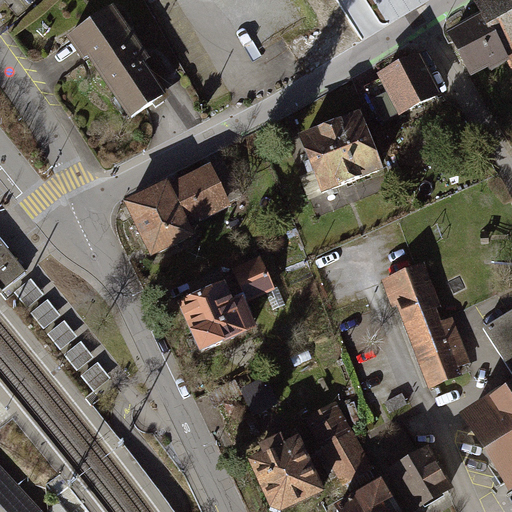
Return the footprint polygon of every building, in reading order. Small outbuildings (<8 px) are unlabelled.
[(484,20),(451,38),(471,74),(504,56),(504,55),(511,50),(511,0),(501,0),(480,12),(484,20)] [(111,11),(76,35),(133,118),(163,97),(142,67),(147,63),(111,11)] [(419,60),(383,78),(383,80),(366,89),(384,123),(437,96),(419,60)] [(359,119),(302,141),(323,193),(379,171),(359,119)] [(167,187),(128,206),(153,256),(191,237),(184,222),(204,213),(204,214),(241,197),(226,165),(169,192),(167,187)] [(0,240),(0,289),(2,292),(26,273),(0,240)] [(201,298),(181,306),(194,335),(193,335),(202,353),(222,344),(222,342),(244,333),(243,332),(253,328),(242,302),(273,288),(261,261),(235,272),(224,288),(207,294),(205,289),(198,292),(201,298)] [(420,269),(386,282),(396,306),(399,305),(429,386),(460,374),(457,367),(468,363),(451,320),(441,324),(420,269)] [(31,279),(14,293),(27,309),(44,295),(31,279)] [(48,300),(31,314),(44,330),(61,316),(48,300)] [(507,482),(511,478),(511,312),(484,330),(511,374),(511,393),(468,422),(507,482)] [(65,321),(48,335),(61,351),(78,337),(65,321)] [(81,342),(65,356),(78,371),(94,358),(81,342)] [(98,363),(81,377),(94,393),(111,379),(98,363)] [(277,404),(267,384),(248,393),(257,413),(277,404)] [(403,395),(385,404),(390,413),(407,403),(403,395)] [(402,432),(381,445),(396,471),(394,472),(416,508),(448,489),(427,453),(418,458),(402,432)] [(351,438),(328,450),(345,481),(368,468),(351,438)] [(266,457),(252,463),(273,508),(281,510),(321,492),(298,443),(284,449),(280,440),(262,448),(266,457)] [(43,511),(0,465),(0,505),(6,511),(43,511)] [(399,511),(383,484),(337,510),(338,511),(399,511)]
